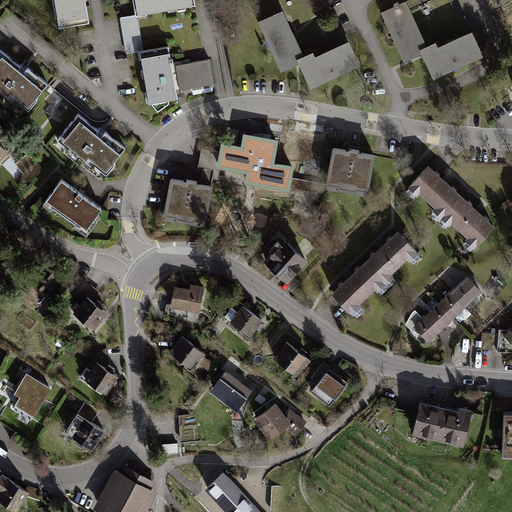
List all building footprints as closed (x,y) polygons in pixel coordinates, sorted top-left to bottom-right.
[(83,0),(52,0),(57,28),(88,23),(83,0)] [(193,0),(134,0),(137,14),(194,5),(193,0)] [(425,42),(405,1),(404,0),(399,0),(380,9),(404,59),(420,51),(432,75),(482,51),(470,27),(436,43),(434,39),(425,42)] [(436,43),(470,27),(457,0),(406,0),(405,1),(425,42),(434,39),(436,43)] [(279,7),(255,18),(278,68),(296,60),(308,85),(357,63),(346,38),(312,54),(309,49),(300,53),(279,7)] [(135,42),(135,48),(141,48),(141,17),(123,17),(123,42),(135,42)] [(3,49),(0,51),(0,92),(4,96),(7,94),(18,103),(21,99),(30,107),(51,82),(30,64),(27,68),(3,49)] [(168,49),(140,54),(148,100),(150,100),(157,110),(167,103),(166,98),(176,97),(174,89),(212,83),(208,59),(170,65),(168,49)] [(76,112),(55,135),(66,144),(63,147),(77,160),(80,157),(91,167),(94,163),(107,172),(116,162),(112,159),(123,147),(100,127),(97,129),(76,112)] [(325,193),(326,183),(289,177),(291,166),(271,162),(275,140),(245,135),(243,147),(222,143),(221,151),(200,147),(197,166),(213,169),(211,178),(217,179),(220,164),(258,171),(256,181),(325,193)] [(0,141),(0,158),(8,150),(0,141)] [(373,154),(331,147),(325,182),(339,184),(339,181),(355,183),(354,187),(367,189),(373,154)] [(431,209),(439,216),(460,194),(427,162),(405,185),(414,193),(418,190),(434,206),(431,209)] [(210,184),(168,177),(163,211),(176,213),(176,211),(192,213),(192,217),(204,219),(210,184)] [(60,178),(44,197),(83,228),(99,208),(60,178)] [(494,225),(460,194),(439,216),(446,224),(450,221),(466,236),(463,240),(473,248),(494,225)] [(396,227),(363,259),(384,281),(393,273),(391,271),(406,257),(408,259),(418,250),(396,227)] [(271,256),(266,262),(285,280),(314,247),(304,238),(296,248),(281,235),(266,252),(271,256)] [(363,259),(330,289),(351,312),(360,303),(358,301),(374,286),(376,288),(384,281),(363,259)] [(41,260),(28,277),(42,288),(55,271),(41,260)] [(461,277),(450,288),(465,304),(476,293),(461,277)] [(172,284),(167,314),(196,318),(201,285),(183,282),(183,286),(172,284)] [(454,315),(465,304),(450,288),(438,300),(454,315)] [(81,297),(67,315),(77,322),(81,318),(92,327),(106,309),(89,297),(86,301),(81,297)] [(441,327),(454,315),(438,300),(426,312),(441,327)] [(240,302),(227,319),(250,335),(262,319),(240,302)] [(429,339),(441,327),(426,312),(413,324),(429,339)] [(511,341),(511,323),(503,332),(511,341)] [(180,334),(168,350),(188,366),(194,358),(212,372),(216,367),(202,355),(204,353),(180,334)] [(284,339),(271,355),(294,374),(307,358),(284,339)] [(116,375),(94,360),(82,378),(104,393),(116,375)] [(349,382),(323,363),(312,377),(318,382),(312,390),(330,404),(349,382)] [(241,380),(226,369),(210,390),(237,410),(253,389),(241,380)] [(23,371),(11,390),(18,395),(11,407),(31,419),(50,388),(23,371)] [(474,413),(425,402),(418,435),(467,446),(474,413)] [(278,403),(255,419),(270,441),(288,428),(299,436),(309,423),(293,411),(286,415),(278,403)] [(179,415),(179,426),(195,425),(194,414),(179,415)] [(82,416),(70,436),(90,449),(105,425),(91,416),(88,420),(82,416)] [(179,426),(180,442),(196,441),(195,425),(179,426)] [(115,469),(91,507),(99,511),(151,511),(152,511),(146,507),(156,491),(149,487),(153,480),(123,463),(119,471),(115,469)] [(262,511),(223,468),(199,489),(220,511),(262,511)] [(0,472),(0,499),(16,509),(25,496),(36,498),(38,489),(29,487),(27,491),(0,472)]
